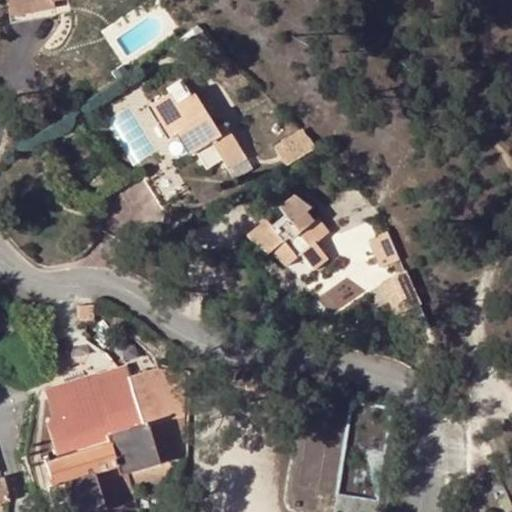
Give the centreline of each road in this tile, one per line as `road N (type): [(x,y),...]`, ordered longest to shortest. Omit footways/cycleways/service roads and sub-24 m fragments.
road 1 (residential): [(0,252),(40,284),(100,281),(233,343),(379,377),(414,393),(433,459),(424,511)]
road 2 (unknown): [(511,401),(476,355),(470,290),(511,239)]
